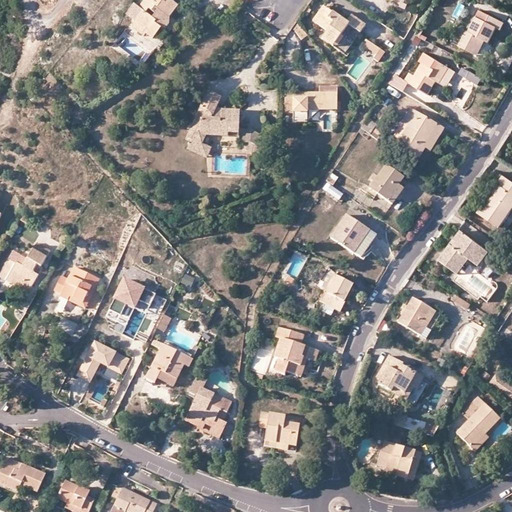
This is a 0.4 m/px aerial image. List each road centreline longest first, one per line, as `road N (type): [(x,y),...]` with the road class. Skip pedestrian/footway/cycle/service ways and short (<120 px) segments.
road 1 (residential): [(337,486),(335,418),(358,341),(511,108)]
road 2 (residential): [(317,508),(262,502),(54,412)]
